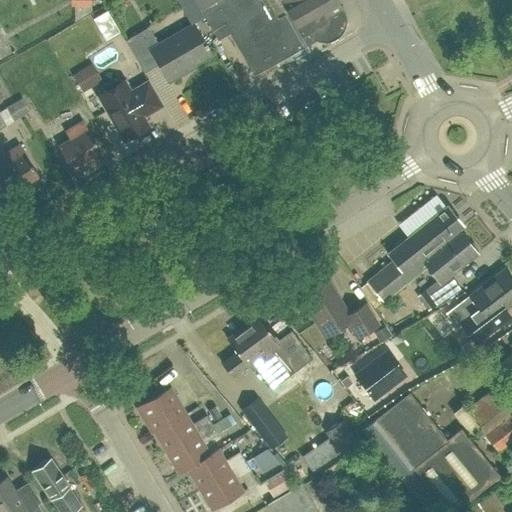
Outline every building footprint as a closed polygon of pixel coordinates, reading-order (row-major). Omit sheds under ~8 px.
[(193,0),(211,30),(224,23),(253,75),(277,61),(282,59),(306,45),(307,44),(307,43),(302,34),(306,32),(307,34),(308,36),(310,37),(311,38),(314,39),(316,40),(318,41),(319,40),(317,39),(344,25),(343,27),(344,27),(345,25),(345,22),(345,20),(345,18),(345,16),(344,13),(343,11),(343,9),(342,8),(341,6),(339,5),(338,4),(335,0),(193,0)] [(148,27),(124,41),(144,74),(145,73),(144,71),(158,63),(168,81),(188,70),(187,68),(210,55),(205,46),(207,46),(204,41),(203,42),(192,24),(158,44),(148,27)] [(84,68),(71,75),(81,92),(94,85),(84,68)] [(148,127),(142,116),(160,105),(147,82),(130,92),(123,80),(119,83),(117,81),(114,80),(111,81),(103,85),(102,87),(101,91),(102,93),(97,95),(123,141),(148,127)] [(21,98),(13,102),(21,116),(29,111),(21,98)] [(13,102),(5,107),(13,121),(21,116),(13,102)] [(83,121),(65,131),(70,140),(58,146),(72,170),(101,154),(83,121)] [(19,145),(1,155),(6,163),(0,166),(0,180),(8,194),(38,177),(19,145)] [(463,226),(447,206),(404,240),(420,260),(457,230),(458,230),(463,226)] [(425,266),(437,280),(424,290),(437,306),(454,293),(444,280),(477,254),(458,230),(457,230),(420,260),(425,266)] [(366,282),(381,301),(425,266),(420,260),(404,240),(402,241),(401,239),(393,246),(395,247),(386,254),(392,261),(366,282)] [(470,294),(450,309),(475,342),(498,325),(509,317),(504,310),(511,303),(511,280),(511,279),(511,276),(511,275),(509,271),(505,272),(503,269),(470,294)] [(301,298),(325,335),(347,321),(357,336),(379,322),(365,301),(348,312),(328,281),(301,298)] [(257,316),(238,330),(279,382),(312,357),(291,329),(278,339),(269,328),(267,329),(257,316)] [(235,353),(223,362),(233,375),(245,366),(251,362),(263,378),(271,389),(279,382),(238,330),(227,339),(237,352),(235,353)] [(373,397),(403,374),(384,350),(354,373),(373,397)] [(498,374),(511,365),(511,356),(508,350),(490,361),(498,374)] [(186,413),(170,387),(136,408),(151,433),(153,432),(186,413)] [(360,429),(399,478),(400,477),(428,511),(451,511),(498,475),(460,428),(446,439),(409,392),(378,415),(360,429)] [(455,415),(468,434),(480,426),(466,407),(455,415)] [(212,425),(207,415),(192,424),(186,413),(153,432),(165,452),(212,425)] [(511,413),(484,434),(497,451),(511,439),(511,413)] [(267,418),(254,427),(269,446),(281,437),(267,418)] [(329,439),(302,457),(311,470),(338,452),(356,440),(342,419),(324,432),(329,439)] [(186,468),(210,454),(209,453),(203,443),(218,434),(212,425),(165,452),(178,474),(186,468)] [(262,446),(245,455),(254,471),(271,462),(262,446)] [(210,454),(186,468),(198,489),(245,461),(240,451),(225,460),(218,448),(209,453),(210,454)] [(369,458),(361,448),(352,455),(359,465),(369,458)] [(47,461),(46,459),(38,464),(39,466),(32,471),(50,499),(51,498),(60,511),(69,511),(80,505),(68,487),(69,486),(50,458),(47,461)] [(198,489),(211,510),(243,491),(236,479),(251,471),(245,461),(198,489)] [(283,469),(263,481),(273,498),(293,486),(283,469)] [(0,481),(0,511),(41,511),(36,503),(37,499),(27,483),(14,492),(5,478),(0,481)] [(316,511),(300,484),(267,504),(272,511),(316,511)]
